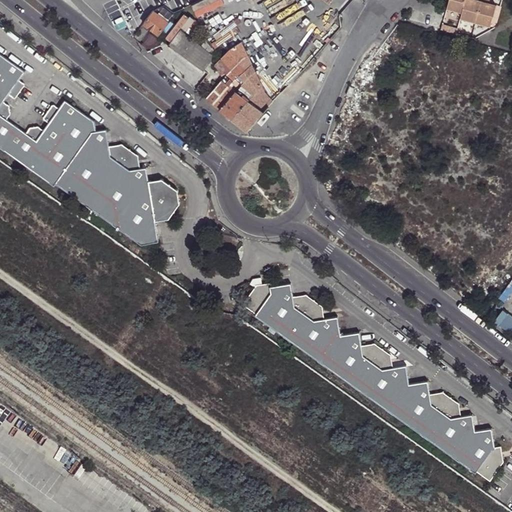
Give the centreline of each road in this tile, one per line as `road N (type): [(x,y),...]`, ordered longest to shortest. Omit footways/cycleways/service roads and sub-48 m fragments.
road 1 (track): [(336,511),(0,272)]
road 2 (primary): [(291,225),(511,396)]
road 3 (primary): [(9,0),(222,177)]
road 4 (primary): [(511,362),(324,217),(310,193)]
road 5 (primary): [(201,120),(52,0)]
road 6 (unclassified): [(201,120),(75,0)]
road 7 (unclassified): [(390,3),(354,46),(323,117)]
